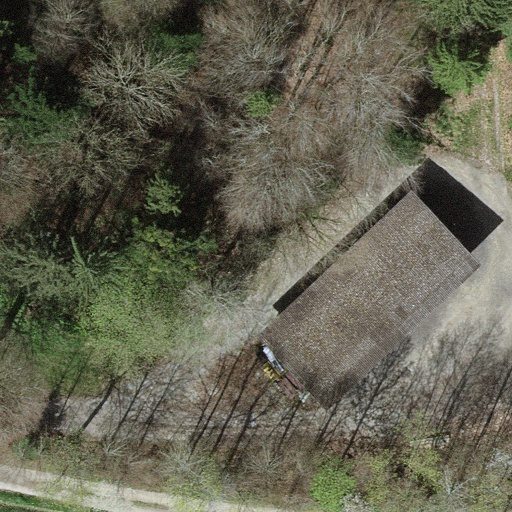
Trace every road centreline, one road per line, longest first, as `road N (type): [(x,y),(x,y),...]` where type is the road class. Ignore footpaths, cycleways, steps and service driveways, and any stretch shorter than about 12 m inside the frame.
road 1 (track): [(223,511),(0,477)]
road 2 (track): [(453,122),(474,0)]
